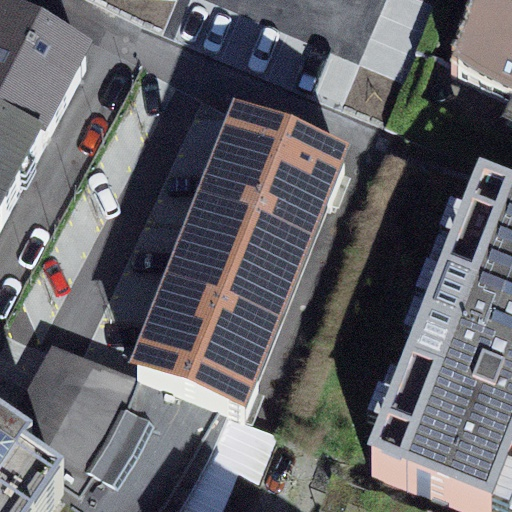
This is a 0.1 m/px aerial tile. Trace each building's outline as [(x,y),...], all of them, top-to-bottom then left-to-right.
[(511,0),(486,0),(451,81),(511,107),(511,0)] [(0,225),(4,228),(87,72),(8,31),(0,38),(0,225)] [(328,175),(330,173),(240,138),(140,390),(243,431),(256,398),(241,393),(316,205),(330,211),(342,180),(328,175)] [(496,511),(511,472),(511,212),(482,200),(373,482),(450,511),(496,511)] [(47,424),(20,465),(13,475),(66,511),(183,511),(211,461),(225,467),(243,431),(140,390),(76,365),(47,424)] [(66,511),(13,475),(20,465),(0,451),(0,511),(66,511)]
